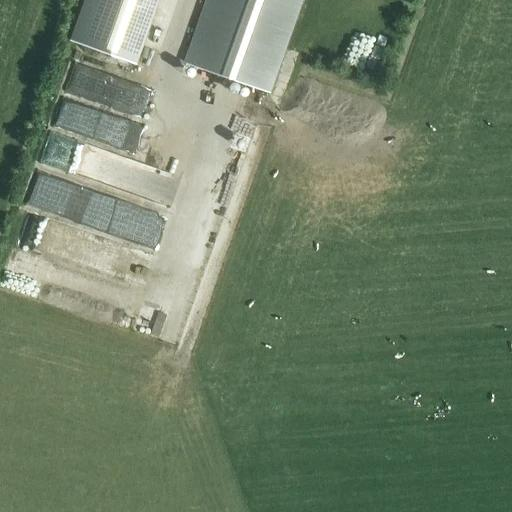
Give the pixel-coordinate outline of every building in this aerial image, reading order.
[(157,0),(85,0),(71,41),(135,64),(157,0)] [(223,25),(223,29),(214,29),(214,24),(198,23),(197,57),(236,58),(237,26),(223,25)] [(72,87),(63,117),(139,140),(148,109),(151,110),(160,82),(84,58),(74,88),(72,87)] [(226,122),(208,167),(234,178),(253,133),(226,122)] [(47,171),(40,196),(167,234),(183,180),(93,153),(97,141),(55,128),(46,159),(101,175),(98,186),(47,171)] [(51,241),(59,222),(38,213),(30,232),(51,241)] [(69,223),(61,220),(53,242),(90,256),(99,230),(85,225),(82,233),(67,227),(69,223)] [(133,236),(116,237),(117,262),(132,261),(132,259),(145,259),(145,243),(133,243),(133,236)] [(20,246),(9,274),(49,289),(55,272),(64,275),(68,264),(20,246)]
